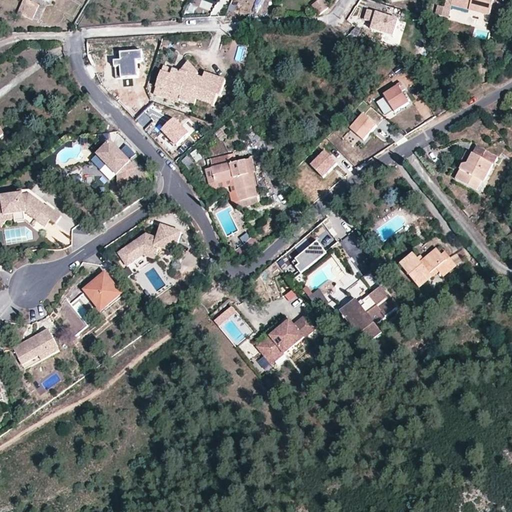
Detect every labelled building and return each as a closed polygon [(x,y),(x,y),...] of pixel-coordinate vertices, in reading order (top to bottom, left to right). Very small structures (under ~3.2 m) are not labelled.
[(39,6),(27,0),(24,0),(18,12),(32,19),(39,6)] [(328,7),(323,0),(319,0),(312,5),(318,14),(328,7)] [(452,0),(447,0),(446,6),(437,8),(435,15),(448,19),(451,6),(452,2),(452,0)] [(452,0),(452,2),(472,7),(471,11),(489,16),(493,0),(452,0)] [(451,6),(471,11),(472,7),(452,2),(451,6)] [(398,21),(366,12),(364,21),(374,24),(372,32),(394,37),(398,21)] [(417,42),(416,52),(422,53),(424,43),(417,42)] [(143,62),(143,53),(122,54),(122,62),(115,62),(116,80),(139,78),(138,62),(143,62)] [(188,62),(180,72),(185,73),(189,63),(188,62)] [(198,73),(189,63),(185,73),(180,72),(173,69),(171,75),(162,72),(157,87),(168,91),(181,95),(180,98),(195,103),(196,99),(214,105),(217,95),(220,96),(225,81),(205,74),(203,78),(197,77),(198,73)] [(138,110),(146,102),(128,83),(119,90),(138,110)] [(393,91),(385,96),(385,97),(394,110),(395,113),(410,103),(402,92),(406,89),(401,83),(392,89),(393,91)] [(178,103),(180,98),(181,95),(168,91),(166,99),(178,103)] [(394,110),(385,97),(377,102),(385,115),(394,110)] [(365,116),(351,131),(364,142),(378,127),(365,116)] [(175,121),(164,132),(176,145),(188,134),(175,121)] [(138,170),(112,144),(99,157),(119,178),(119,189),(138,189),(138,170)] [(462,167),(456,179),(478,191),(485,179),(493,166),(490,165),(495,156),(477,147),(474,155),(468,165),(462,167)] [(459,165),(462,167),(468,165),(474,155),(466,151),(459,165)] [(326,153),(312,167),(324,180),(338,166),(326,153)] [(209,160),(211,168),(215,184),(234,180),(239,201),(257,198),(252,175),(249,176),(246,162),(230,165),(227,156),(209,160)] [(254,160),(246,162),(249,176),(252,175),(257,198),(239,201),(234,180),(215,184),(211,168),(208,169),(212,189),(232,185),(236,206),(261,200),(255,174),(257,173),(254,160)] [(487,180),(485,179),(478,191),(481,192),(487,180)] [(63,218),(48,207),(47,208),(31,197),(24,198),(24,197),(3,200),(3,203),(0,203),(0,228),(2,230),(7,223),(16,221),(15,217),(27,215),(38,223),(43,215),(52,222),(57,225),(63,218)] [(38,223),(27,215),(15,217),(16,221),(16,224),(26,223),(34,229),(38,223)] [(47,229),(52,222),(43,215),(38,223),(47,229)] [(184,235),(164,227),(159,240),(149,236),(120,255),(128,267),(146,256),(147,256),(156,260),(161,248),(177,254),(184,235)] [(241,241),(245,244),(240,251),(249,258),(258,246),(244,236),(241,241)] [(229,249),(233,255),(238,252),(232,243),(227,246),(229,249)] [(328,255),(319,244),(294,262),(302,274),(328,255)] [(414,255),(401,266),(418,287),(438,272),(443,277),(457,266),(445,252),(441,255),(437,250),(421,263),(414,255)] [(380,288),(368,273),(361,278),(374,293),(380,288)] [(121,296),(106,277),(87,292),(102,310),(121,296)] [(321,288),(312,295),(321,307),(330,300),(321,288)] [(388,300),(386,298),(387,297),(380,288),(374,293),(362,302),(364,305),(361,308),(355,301),(339,314),(341,317),(340,318),(347,327),(348,326),(350,328),(349,329),(356,338),(357,337),(365,347),(381,334),(374,325),(396,308),(389,299),(388,300)] [(294,289),(284,296),(290,304),(300,298),(294,289)] [(317,329),(307,316),(294,326),(290,322),(260,345),(271,358),(281,351),(284,355),(317,329)] [(60,352),(49,331),(14,349),(23,366),(40,357),(42,361),(60,352)] [(284,355),(281,351),(271,358),(260,345),(257,348),(270,365),(284,355)]
